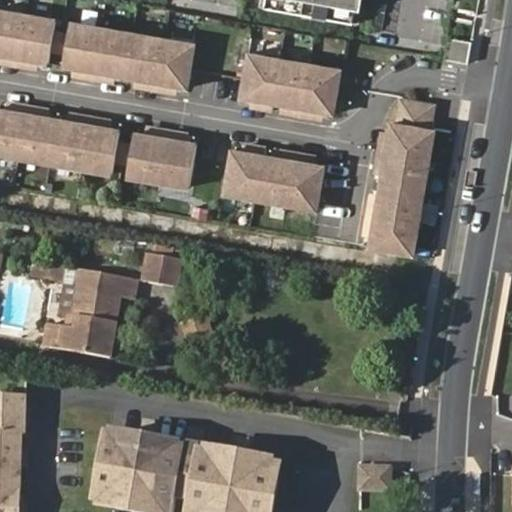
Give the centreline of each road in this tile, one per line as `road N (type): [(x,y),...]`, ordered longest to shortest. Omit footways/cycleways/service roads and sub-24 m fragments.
road 1 (residential): [(511,79),(393,67),(378,107),(335,136),(0,80)]
road 2 (residential): [(87,390),(347,443)]
road 3 (tertiary): [(468,511),(467,285)]
road 4 (tertiary): [(467,285),(511,79)]
road 5 (tertiary): [(467,285),(452,313),(440,373),(435,450)]
road 6 (residential): [(40,511),(43,415),(58,398),(87,390)]
